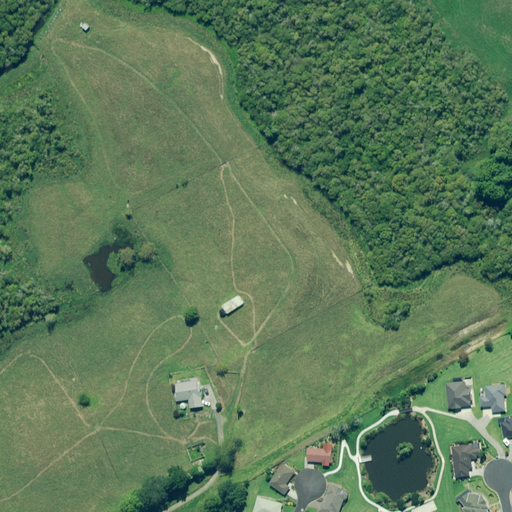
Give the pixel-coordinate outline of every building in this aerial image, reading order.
[(245,304),(239,296),(223,306),(228,314),(245,304)] [(200,386),(199,382),(176,384),(177,392),(178,401),(190,400),(191,408),(203,407),(201,386),(200,386)] [(461,409),(461,408),(472,407),(470,389),(466,390),(465,382),(447,384),(449,408),(449,410),(461,409)] [(507,396),(506,386),(487,387),(487,398),(481,398),(482,408),(493,407),(493,413),(505,412),(504,396),(507,396)] [(481,459),(480,449),(474,450),(473,444),(453,447),(456,478),(470,476),(469,470),(472,470),(471,460),(478,459),(481,459)] [(333,450),(309,449),(308,462),(333,463),(333,450)] [(295,472),(284,464),(270,484),(285,495),(291,488),(287,485),(295,472)] [(344,490),(331,485),(328,493),(330,493),(326,502),(323,501),(319,511),(340,511),(346,496),(342,494),(344,490)] [(470,492),(459,499),(466,508),(463,510),(464,511),(489,511),(488,510),(490,509),(487,505),(487,503),(482,495),(471,494),(470,492)] [(281,511),(284,505),(260,498),(256,511),(281,511)] [(431,511),(437,510),(433,501),(411,511),(410,511),(431,511)]
